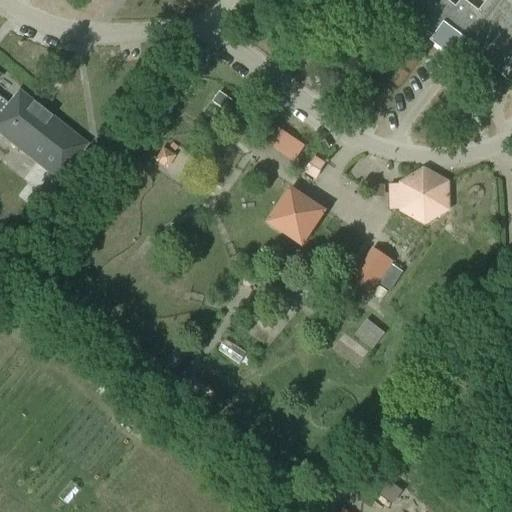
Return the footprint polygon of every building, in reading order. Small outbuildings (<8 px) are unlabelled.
[(511,0),(487,0),(479,11),(465,0),(461,0),(457,8),(446,0),(382,0),(377,8),(390,17),(388,21),(413,40),(422,29),(433,38),(431,41),(457,60),(466,48),(511,82),(511,0)] [(220,92),(213,102),(253,131),(260,121),(220,92)] [(0,132),(58,179),(65,171),(72,177),(89,156),(82,150),(85,146),(42,111),(19,93),(9,106),(0,99),(0,132)] [(308,150),(316,131),(285,119),(277,138),(308,150)] [(173,157),(163,151),(156,161),(166,167),(173,157)] [(315,177),(323,164),(314,158),(306,170),(315,177)] [(390,185),(391,211),(402,211),(426,224),(448,210),(446,183),(425,171),(402,185),(390,185)] [(42,185),(27,203),(36,210),(50,192),(42,185)] [(372,196),(383,196),(384,185),(371,186),(372,196)] [(303,246),(325,213),(325,212),(291,190),(269,223),(303,246)] [(120,215),(111,229),(133,244),(142,230),(120,215)] [(384,287),(401,265),(395,260),(393,263),(373,250),(352,281),(372,295),(379,284),(384,287)] [(366,321),(354,336),(372,350),(384,334),(366,321)] [(393,482),(405,491),(416,477),(404,468),(393,482)] [(388,483),(380,495),(390,502),(399,490),(388,483)]
